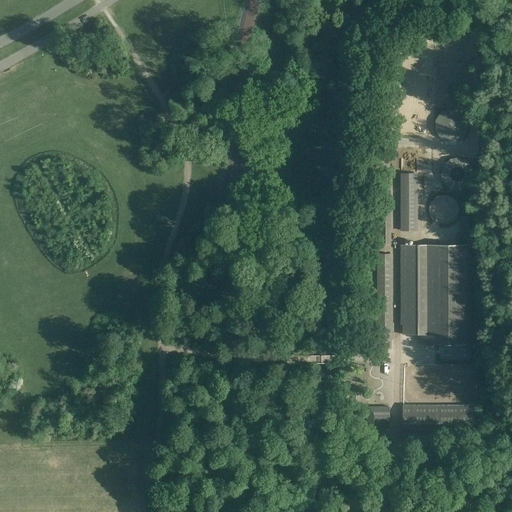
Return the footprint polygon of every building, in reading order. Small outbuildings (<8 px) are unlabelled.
[(438,109),(438,139),(467,139),(466,109),(438,109)] [(446,189),(474,185),(470,156),(441,160),(446,189)] [(403,231),(416,231),(416,173),(403,173),(403,231)] [(472,236),(472,215),(461,215),(462,236),(472,236)] [(470,345),(470,244),(403,245),(403,335),(419,335),(419,345),(470,345)] [(379,254),(379,349),(391,349),(391,254),(379,254)] [(475,406),(403,407),(403,439),(475,439),(475,406)] [(374,431),(374,420),(390,420),(390,407),(369,407),(369,443),(369,444),(390,444),(390,431),(374,431)] [(452,511),(453,511),(443,511),(443,507),(454,507),(453,501),(429,501),(429,507),(437,507),(437,511),(452,511)] [(371,511),(371,502),(348,503),(347,511),(371,511)]
